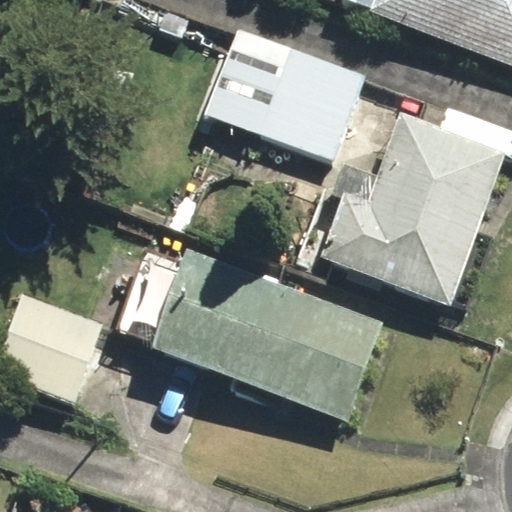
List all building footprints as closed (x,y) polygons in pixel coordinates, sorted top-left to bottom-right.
[(378,19),(376,23),(511,72),(511,0),(347,0),(345,7),(378,19)] [(339,169),(370,81),(293,53),(261,141),(339,169)] [(352,203),(328,267),(455,315),(511,164),(511,160),(408,122),(374,211),(352,203)] [(197,259),(159,358),(354,430),(389,330),(197,259)] [(108,330),(28,302),(0,380),(0,385),(78,414),(108,330)]
